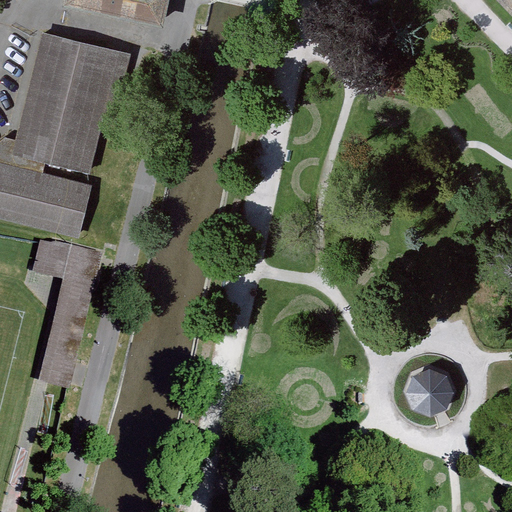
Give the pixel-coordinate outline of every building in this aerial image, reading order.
[(151,22),(156,0),(69,0),(69,3),(151,22)] [(50,166),(53,155),(94,164),(109,99),(120,102),(132,49),(63,34),(40,28),(13,146),(12,159),(50,166)] [(0,211),(81,229),(92,176),(50,166),(12,159),(0,156),(0,211)] [(56,279),(34,380),(67,387),(97,255),(39,244),(32,274),(56,279)] [(411,412),(419,419),(428,424),(438,425),(449,423),(459,418),(466,410),(470,399),(470,388),(467,378),(460,369),(450,363),(439,361),(429,362),(420,366),(412,373),(407,382),(406,392),(407,402),(411,412)]
